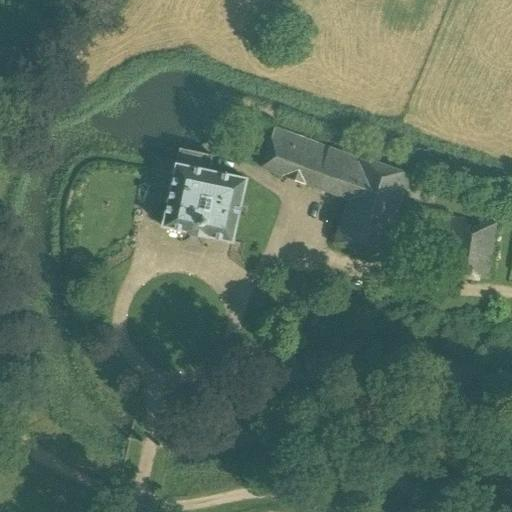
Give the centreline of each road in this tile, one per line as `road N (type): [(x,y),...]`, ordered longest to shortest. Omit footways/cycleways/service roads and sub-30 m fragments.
road 1 (track): [(136,496),(64,468),(18,424),(0,392)]
road 2 (track): [(0,138),(26,72),(71,0)]
